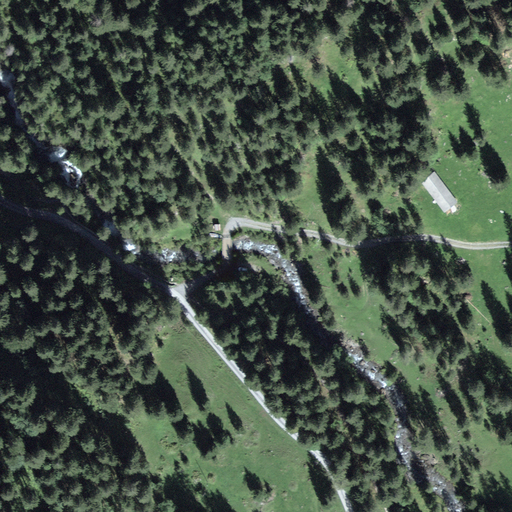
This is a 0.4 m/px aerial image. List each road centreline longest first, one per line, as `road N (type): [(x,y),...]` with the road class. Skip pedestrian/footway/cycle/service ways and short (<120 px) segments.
road 1 (unclassified): [(347,511),(325,458),(172,296),(61,221),(0,198)]
road 2 (track): [(511,244),(404,236),(362,245),(240,222),(229,229),(227,266),(172,296)]
